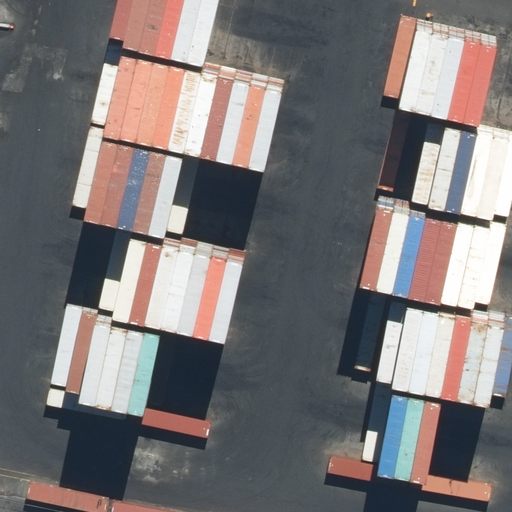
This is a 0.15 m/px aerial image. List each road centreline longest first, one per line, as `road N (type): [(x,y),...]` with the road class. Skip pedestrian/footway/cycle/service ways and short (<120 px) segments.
road 1 (unknown): [(9,420),(259,458),(425,511)]
road 2 (unknown): [(9,420),(63,0)]
